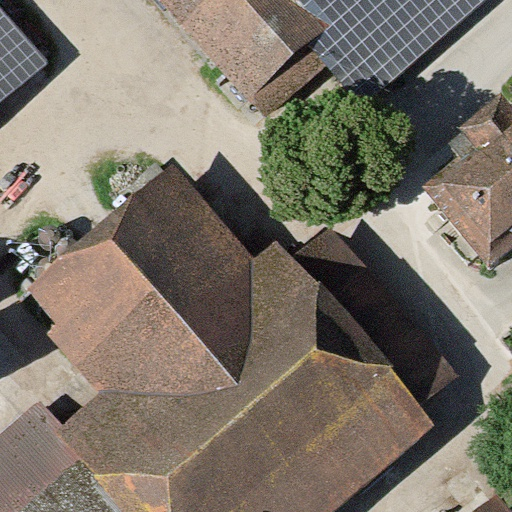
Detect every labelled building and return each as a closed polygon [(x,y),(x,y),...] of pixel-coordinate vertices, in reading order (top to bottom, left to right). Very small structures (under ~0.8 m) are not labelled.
[(162,0),(308,160),(485,0),(162,0)] [(0,9),(0,120),(55,74),(0,9)] [(511,133),(436,203),(504,277),(511,269),(511,133)] [(183,161),(29,307),(112,395),(67,437),(137,511),(345,511),(429,433),(414,417),(453,381),(293,212),(261,243),(183,161)] [(137,511),(67,437),(40,408),(0,445),(0,511),(137,511)] [(511,511),(511,502),(506,496),(485,511),(511,511)]
